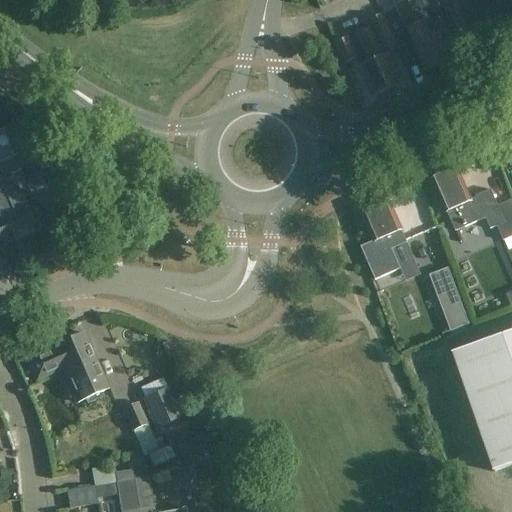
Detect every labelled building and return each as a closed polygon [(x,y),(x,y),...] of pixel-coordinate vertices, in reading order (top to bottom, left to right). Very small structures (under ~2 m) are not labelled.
[(392,0),(399,16),(409,12),(415,24),(427,19),(421,6),(427,4),(425,0),(392,0)] [(382,17),(381,15),(365,23),(368,29),(356,34),(368,63),(359,67),(373,97),(397,86),(384,56),(397,50),(382,17)] [(434,32),(428,18),(415,24),(406,28),(412,43),(411,43),(424,73),(448,62),(435,32),(434,32)] [(356,59),(347,39),(334,44),(343,65),(356,59)] [(43,160),(24,119),(2,129),(7,140),(15,157),(21,170),(43,160)] [(15,157),(0,163),(0,189),(22,239),(43,230),(31,202),(24,206),(10,175),(21,170),(15,157)] [(472,202),(458,170),(433,181),(448,214),(449,214),(457,231),(487,218),(491,229),(498,226),(504,240),(511,237),(511,201),(499,207),(491,190),(477,197),(478,199),(472,202)] [(0,240),(3,248),(22,239),(0,189),(0,240)] [(362,248),(361,248),(365,256),(375,281),(401,270),(416,263),(407,243),(402,230),(401,230),(388,201),(362,212),(375,242),(362,248)] [(449,269),(430,276),(451,332),(470,325),(449,269)] [(511,466),(511,333),(453,354),(495,472),(511,466)] [(53,348),(53,350),(28,361),(36,381),(62,369),(64,373),(95,359),(84,334),(53,348)] [(95,359),(64,373),(67,381),(63,383),(70,399),(74,397),(77,403),(85,400),(87,404),(103,397),(101,393),(108,390),(95,359)] [(144,400),(157,429),(181,418),(168,390),(144,400)] [(148,423),(138,402),(121,410),(131,431),(148,423)] [(176,457),(170,444),(160,449),(147,455),(153,468),(176,457)] [(131,480),(136,510),(153,507),(148,477),(131,480)] [(119,511),(122,511),(136,510),(131,480),(115,483),(119,511)] [(97,504),(94,486),(66,491),(69,509),(97,504)]
